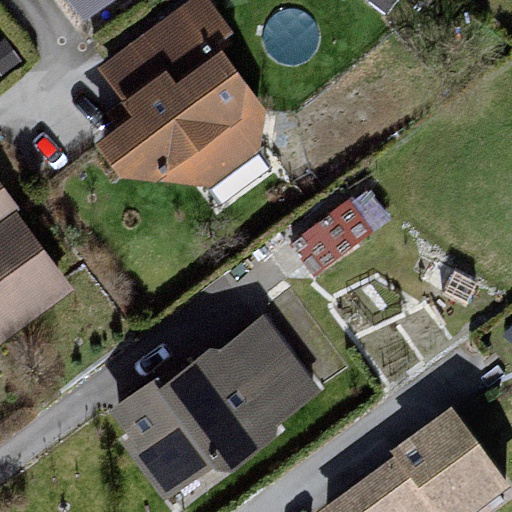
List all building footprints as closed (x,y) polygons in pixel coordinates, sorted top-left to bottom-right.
[(53,0),(70,23),(104,0),(53,0)] [(101,99),(69,145),(121,196),(186,203),(245,156),(248,114),(192,36),(216,28),(199,0),(166,0),(86,56),(101,99)] [(0,308),(45,276),(0,203),(0,308)] [(249,317),(91,409),(161,511),(312,389),(249,317)] [(511,490),(463,426),(348,511),(490,511),(511,496),(511,490)]
